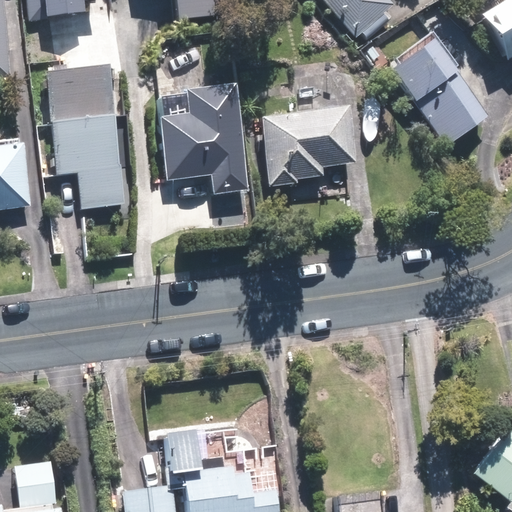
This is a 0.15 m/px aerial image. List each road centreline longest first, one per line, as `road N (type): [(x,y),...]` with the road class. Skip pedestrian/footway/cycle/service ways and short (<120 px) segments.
road 1 (tertiary): [(511,253),(409,289),(0,343)]
road 2 (unknown): [(73,363),(92,511)]
